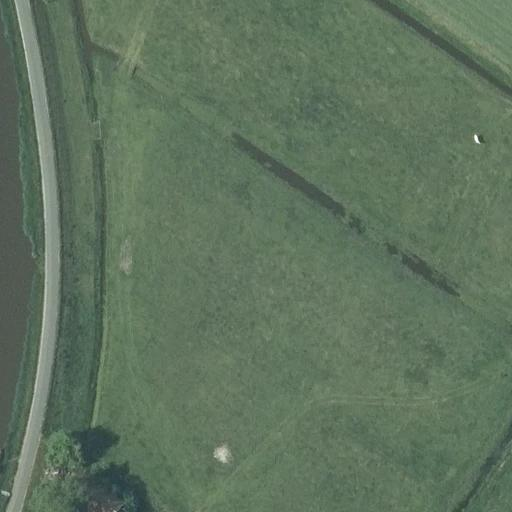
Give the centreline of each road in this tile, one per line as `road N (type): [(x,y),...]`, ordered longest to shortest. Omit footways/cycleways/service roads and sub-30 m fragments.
road 1 (unclassified): [(13,511),(51,321),(38,99),(18,0)]
road 2 (track): [(511,357),(486,376),(351,382),(288,415),(205,511)]
road 3 (track): [(150,0),(108,130),(91,131)]
